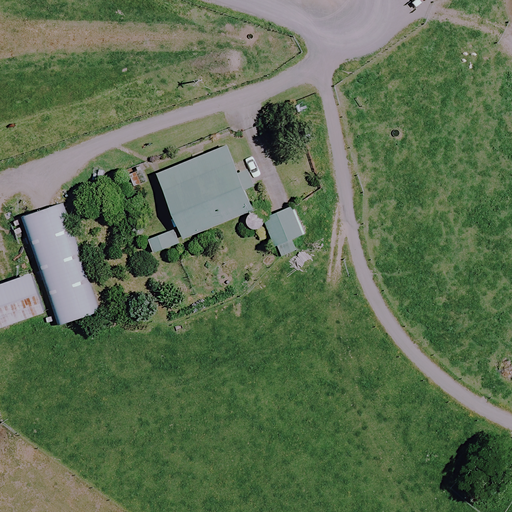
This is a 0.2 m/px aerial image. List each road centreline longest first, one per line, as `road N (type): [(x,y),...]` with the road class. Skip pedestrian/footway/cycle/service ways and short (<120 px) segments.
road 1 (track): [(476,0),(49,182)]
road 2 (track): [(360,49),(233,0)]
